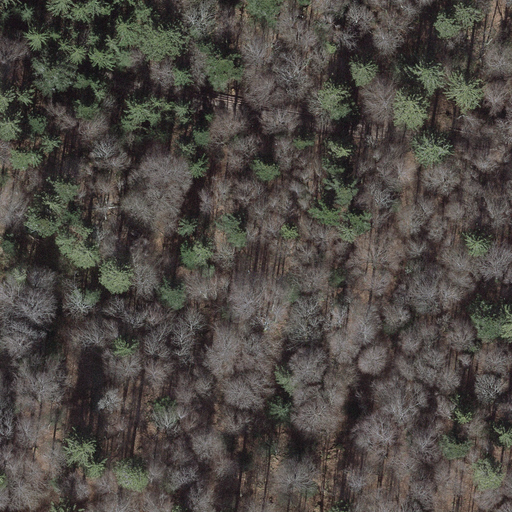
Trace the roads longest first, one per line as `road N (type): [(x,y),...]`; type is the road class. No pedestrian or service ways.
road 1 (track): [(0,41),(222,112),(427,138),(511,159)]
road 2 (track): [(191,511),(0,449)]
